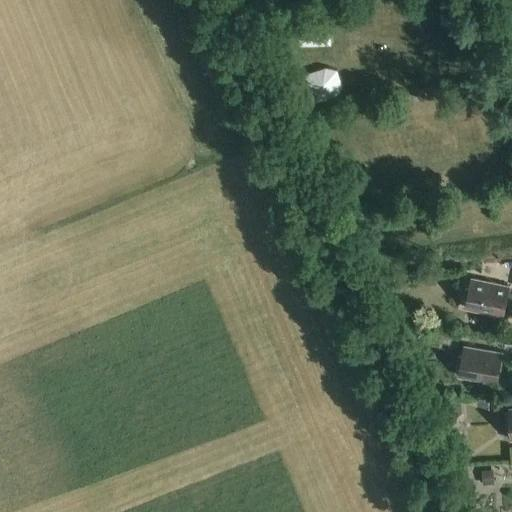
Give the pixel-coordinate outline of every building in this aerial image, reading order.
[(330,41),(302,37),(300,53),(327,57),(330,41)] [(421,101),(435,99),(437,96),(436,90),(433,88),(419,90),(417,93),(418,99),(421,101)] [(464,298),(468,301),(466,308),(503,316),(509,287),(472,279),(471,286),(467,288),(464,298)] [(451,344),(453,331),(429,327),(427,340),(451,344)] [(458,366),(461,369),(460,376),(497,383),(502,353),(465,347),(464,354),(460,356),(458,366)] [(477,398),(477,405),(489,409),(489,398),(477,398)] [(482,471),(484,485),(495,484),(493,469),(482,471)]
